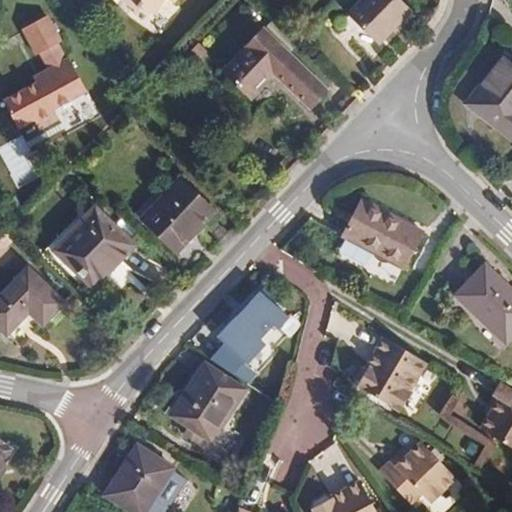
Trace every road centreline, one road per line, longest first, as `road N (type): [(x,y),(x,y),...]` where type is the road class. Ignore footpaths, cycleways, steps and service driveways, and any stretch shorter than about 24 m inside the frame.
road 1 (residential): [(250,242),(327,293),(289,454)]
road 2 (residential): [(250,242),(101,407)]
road 3 (residential): [(383,118),(250,242)]
road 4 (residential): [(511,235),(383,118)]
road 5 (residential): [(467,0),(439,50),(383,118)]
